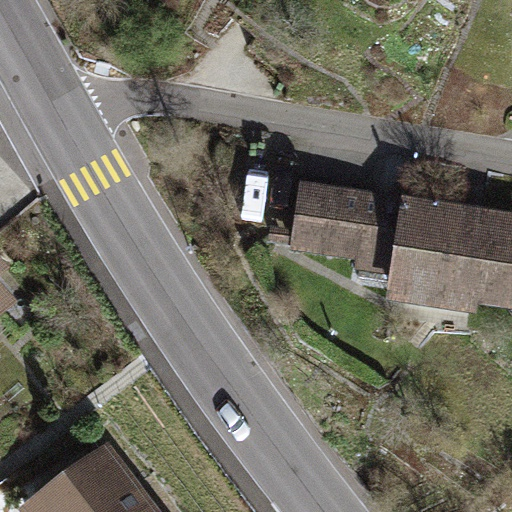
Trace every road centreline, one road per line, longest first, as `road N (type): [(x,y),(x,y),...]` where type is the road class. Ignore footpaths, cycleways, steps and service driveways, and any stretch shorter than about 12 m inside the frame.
road 1 (tertiary): [(326,511),(231,387),(63,124)]
road 2 (residential): [(511,161),(165,99),(110,104),(63,124)]
road 3 (tertiary): [(63,124),(0,10)]
